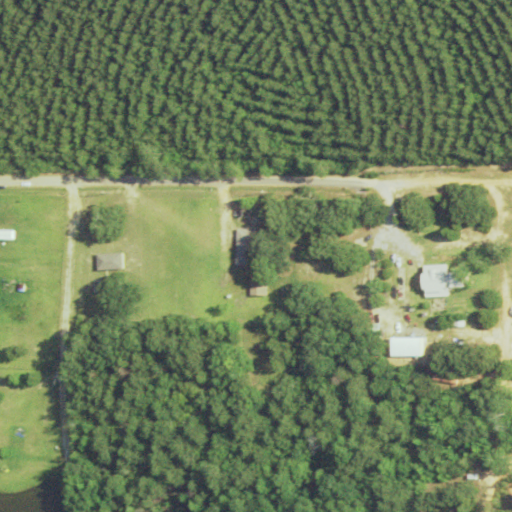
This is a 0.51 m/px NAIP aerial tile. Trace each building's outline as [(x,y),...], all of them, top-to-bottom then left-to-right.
[(0,238),(0,229),(13,230),(13,239),(0,238)] [(237,265),(238,229),(256,229),(255,265),(237,265)] [(96,254),(122,252),(123,269),(97,271),(96,254)] [(389,307),(389,296),(383,296),(383,290),(389,290),(389,261),(397,261),(397,307),(389,307)] [(449,273),(450,275),(452,275),(452,273),(455,272),(455,275),(465,275),(466,287),(451,287),(451,296),(427,297),(426,271),(448,270),(448,273),(449,273)] [(251,295),(252,275),(268,275),(267,296),(251,295)] [(257,311),(257,304),(291,305),(291,312),(257,311)] [(367,324),(382,323),(383,346),(368,346),(367,324)] [(392,356),(426,356),(427,337),(393,337),(392,356)] [(258,351),(271,350),(272,369),(260,370),(258,351)] [(400,435),(410,429),(414,438),(404,443),(400,435)]
